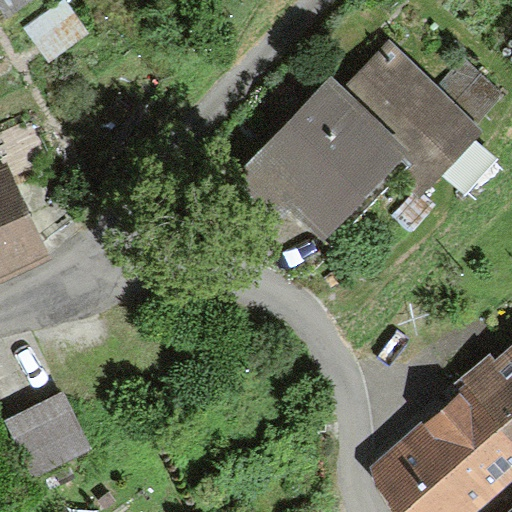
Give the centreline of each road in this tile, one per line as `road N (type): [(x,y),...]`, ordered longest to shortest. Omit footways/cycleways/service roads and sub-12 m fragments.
road 1 (residential): [(0,312),(164,275),(244,283),(281,296),(321,329),(346,382),(352,476),(365,511)]
road 2 (track): [(322,0),(130,209),(98,287)]
